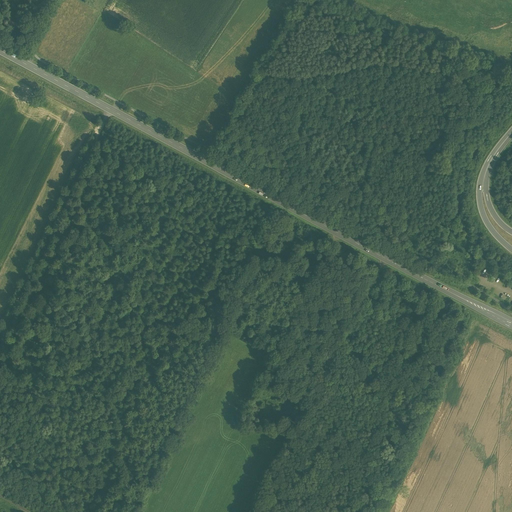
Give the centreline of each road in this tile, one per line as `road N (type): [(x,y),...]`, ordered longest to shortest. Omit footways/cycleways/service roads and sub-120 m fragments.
road 1 (secondary): [(0,51),(448,291)]
road 2 (track): [(110,110),(0,346)]
